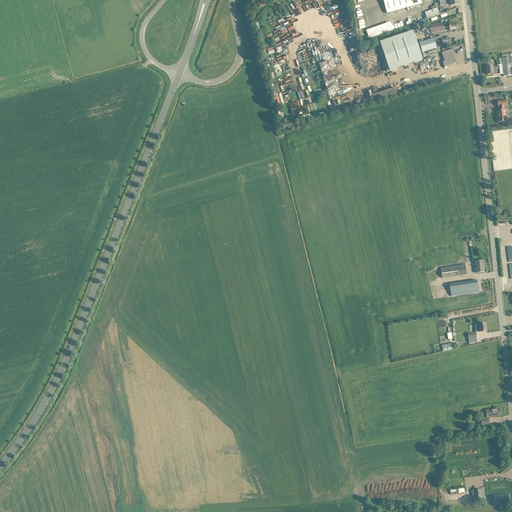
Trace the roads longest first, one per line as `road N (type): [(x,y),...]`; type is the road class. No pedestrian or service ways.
road 1 (secondary): [(0,464),(65,357),(177,75)]
road 2 (unclassified): [(476,91),(511,416)]
road 3 (unknown): [(473,65),(362,81),(317,21),(304,23),(298,46)]
road 4 (unclassified): [(177,75),(206,83),(231,73),(239,55),(230,0)]
